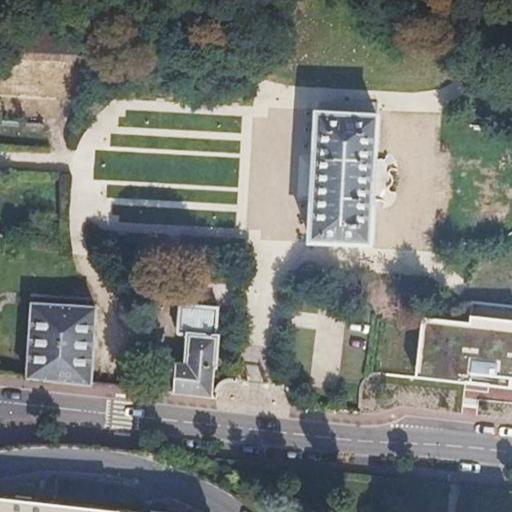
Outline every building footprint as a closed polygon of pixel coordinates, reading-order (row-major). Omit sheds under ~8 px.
[(30,20),(29,51),(103,57),(105,23),(30,20)] [(0,104),(61,106),(65,107),(67,68),(0,63),(0,104)] [(61,106),(0,104),(0,110),(61,114),(61,106)] [(0,114),(0,127),(48,131),(49,116),(0,114)] [(315,119),(307,244),(368,248),(375,123),(315,119)] [(17,185),(15,200),(50,205),(52,190),(17,185)] [(15,204),(13,218),(49,222),(50,208),(15,204)] [(13,222),(12,237),(47,241),(49,225),(13,222)] [(342,331),(342,332),(359,332),(360,321),(371,323),(373,286),(345,285),(342,331)] [(306,300),(299,392),(315,394),(322,301),(306,300)] [(325,301),(318,394),(334,396),(340,302),(325,301)] [(151,393),(212,400),(221,310),(176,304),(173,336),(183,336),(179,371),(154,368),(151,393)] [(32,306),(24,378),(91,386),(98,314),(32,306)] [(399,318),(394,377),(500,388),(505,331),(399,318)] [(359,332),(342,332),(337,396),(355,397),(359,332)]
